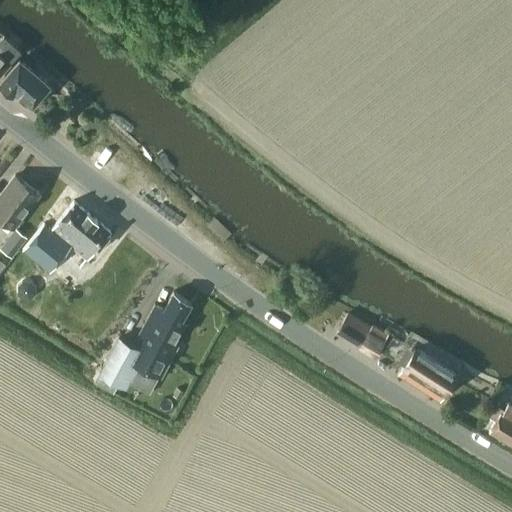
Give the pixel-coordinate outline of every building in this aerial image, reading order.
[(0,72),(21,49),(0,31),(0,72)] [(32,105),(49,83),(19,57),(0,80),(0,84),(12,94),(15,91),(32,105)] [(13,226),(39,192),(15,174),(0,193),(0,218),(1,217),(13,226)] [(48,270),(58,257),(59,258),(71,244),(87,258),(110,230),(73,199),(53,224),(44,217),(28,236),(33,240),(24,251),(48,270)] [(26,236),(14,226),(0,244),(0,247),(11,256),(26,236)] [(14,302),(30,298),(25,278),(9,283),(14,302)] [(164,307),(154,302),(132,344),(118,336),(99,371),(95,369),(90,378),(106,386),(110,378),(127,387),(139,365),(160,377),(178,344),(174,341),(183,325),(178,322),(190,301),(173,290),(164,307)] [(371,325),(347,311),(335,331),(359,345),(358,347),(374,357),(388,333),(371,324),(371,325)] [(392,335),(384,353),(404,362),(412,344),(392,335)] [(440,398),(456,372),(415,346),(399,372),(440,398)] [(511,444),(511,405),(507,403),(504,408),(496,404),(489,414),(496,418),(488,430),(511,444)]
